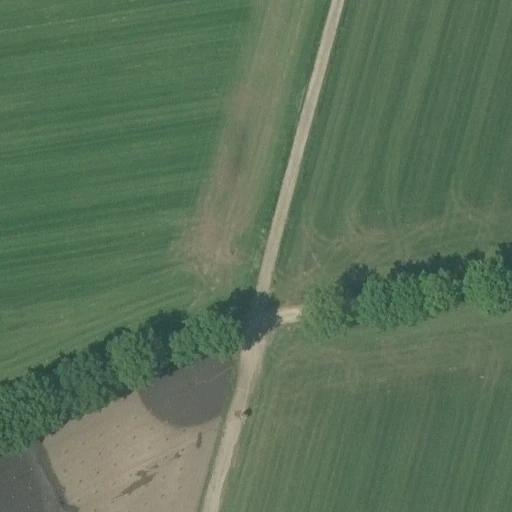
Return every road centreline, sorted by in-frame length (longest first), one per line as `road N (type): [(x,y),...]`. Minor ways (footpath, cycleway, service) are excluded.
road 1 (track): [(0,425),(157,355),(511,288)]
road 2 (track): [(209,511),(343,0)]
